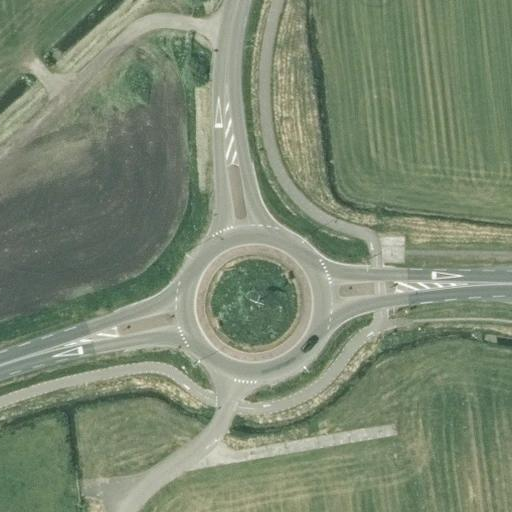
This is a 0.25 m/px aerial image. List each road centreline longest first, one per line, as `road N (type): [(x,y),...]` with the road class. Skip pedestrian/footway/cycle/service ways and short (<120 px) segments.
road 1 (track): [(229,34),(176,23),(132,30),(0,155)]
road 2 (track): [(195,451),(231,456),(388,432)]
road 3 (primary): [(504,285),(462,277),(315,277)]
road 4 (primary): [(321,319),(504,285)]
road 5 (primary): [(191,337),(212,363),(264,375),(290,365),(321,319)]
road 6 (primary): [(185,297),(51,351)]
road 7 (primary): [(51,351),(191,337)]
road 8 (tertiary): [(227,123),(233,0)]
road 9 (tertiary): [(227,123),(218,149),(223,243)]
road 10 (tertiary): [(261,238),(227,123)]
